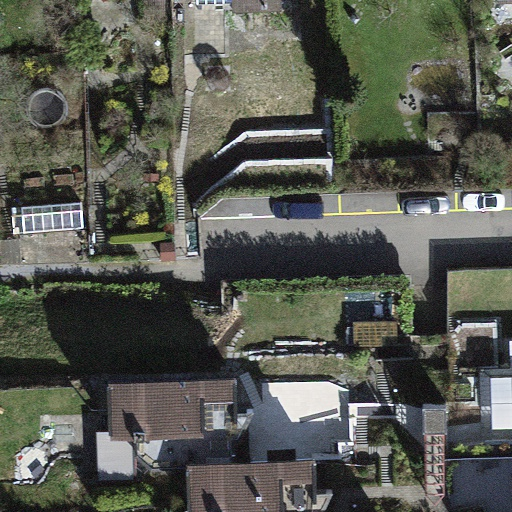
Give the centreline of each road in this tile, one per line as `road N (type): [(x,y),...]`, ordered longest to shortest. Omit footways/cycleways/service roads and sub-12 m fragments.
road 1 (residential): [(511,234),(240,243)]
road 2 (track): [(0,284),(203,267),(240,243)]
